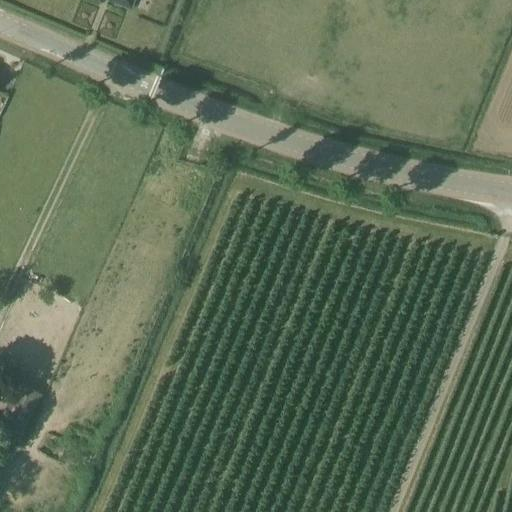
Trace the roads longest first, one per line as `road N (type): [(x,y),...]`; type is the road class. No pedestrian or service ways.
road 1 (tertiary): [(511,190),(327,153),(0,22)]
road 2 (track): [(511,224),(395,511)]
